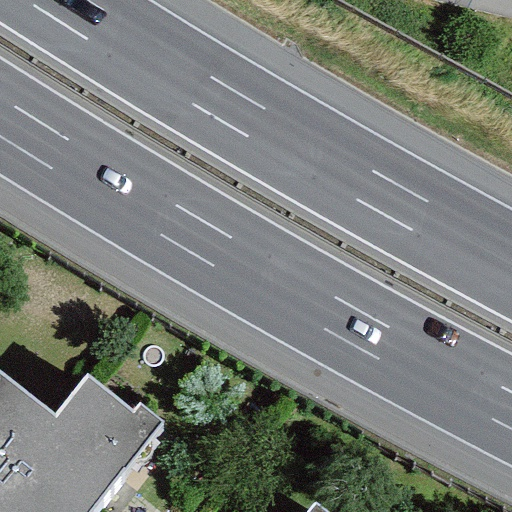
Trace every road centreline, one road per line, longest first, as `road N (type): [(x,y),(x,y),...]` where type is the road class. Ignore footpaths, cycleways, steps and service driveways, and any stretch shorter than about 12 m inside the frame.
road 1 (motorway): [(0,116),(173,223),(511,411)]
road 2 (motorway): [(511,265),(53,0)]
